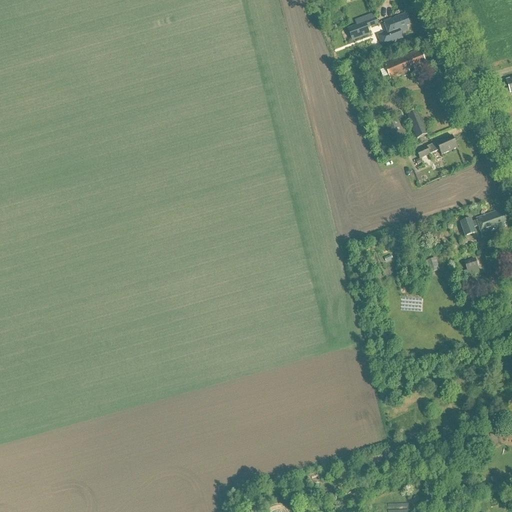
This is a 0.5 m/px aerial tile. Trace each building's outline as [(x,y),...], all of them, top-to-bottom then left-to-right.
[(357,27),(348,30),(352,42),(369,36),(367,30),(378,26),(374,15),(355,22),(357,27)] [(383,24),(387,33),(377,36),(382,49),(403,41),(400,34),(407,32),(406,28),(409,27),(405,15),(383,24)] [(421,64),(424,63),(418,51),(384,65),(391,81),(408,73),(407,70),(413,68),(415,73),(423,69),(421,64)] [(417,140),(427,135),(417,112),(407,116),(417,140)] [(395,149),(407,144),(397,120),(385,125),(395,149)] [(420,160),(439,152),(441,157),(457,150),(452,137),(416,152),(420,160)] [(507,224),(503,211),(476,220),(476,222),(472,224),(470,220),(460,224),(465,238),(475,234),(474,229),(478,228),(482,237),(505,229),(503,225),(507,224)] [(429,240),(436,242),(438,234),(431,233),(429,240)] [(415,239),(409,241),(413,251),(420,248),(415,239)] [(436,260),(425,263),(429,275),(440,272),(436,260)] [(475,260),(464,263),(468,277),(479,273),(475,260)] [(476,419),(468,421),(469,428),(478,426),(476,419)] [(499,474),(492,476),(493,482),(501,480),(499,474)] [(511,477),(501,481),(503,488),(511,485),(511,477)] [(326,504),(336,501),(334,494),(323,497),(326,504)]
